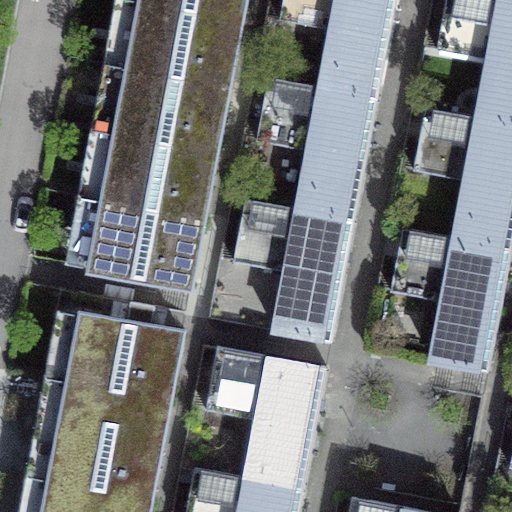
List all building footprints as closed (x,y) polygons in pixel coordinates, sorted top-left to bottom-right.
[(239,19),(141,0),(129,67),(226,85),(239,19)] [(140,0),(141,0),(239,19),(242,0),(140,0)] [(321,86),(377,96),(395,0),(282,0),(279,19),(331,29),(321,86)] [(477,115),(511,122),(511,0),(445,0),(436,48),(488,59),(477,115)] [(226,85),(129,67),(116,133),(214,151),(226,85)] [(321,86),(268,76),(256,139),(308,148),(297,206),(354,217),(377,96),(321,86)] [(511,122),(477,115),(426,105),(414,169),(465,179),(454,236),(511,248),(511,242),(511,122)] [(214,151),(116,133),(104,200),(202,218),(214,151)] [(297,206),(245,197),(233,260),(285,270),(273,330),(331,341),(354,217),(297,206)] [(202,218),(104,200),(92,267),(190,284),(202,218)] [(454,236),(403,227),(391,289),(443,299),(432,357),(487,368),(511,248),(454,236)] [(69,380),(167,398),(180,331),(126,321),(130,301),(79,292),(73,329),(78,330),(69,380)] [(247,476),(302,486),(325,365),(218,345),(206,408),(258,418),(247,476)] [(167,398),(69,380),(50,478),(149,497),(167,398)] [(297,511),(302,486),(247,476),(195,467),(186,511),(297,511)] [(145,511),(149,497),(50,478),(44,511),(145,511)] [(432,511),(352,497),(348,511),(432,511)]
